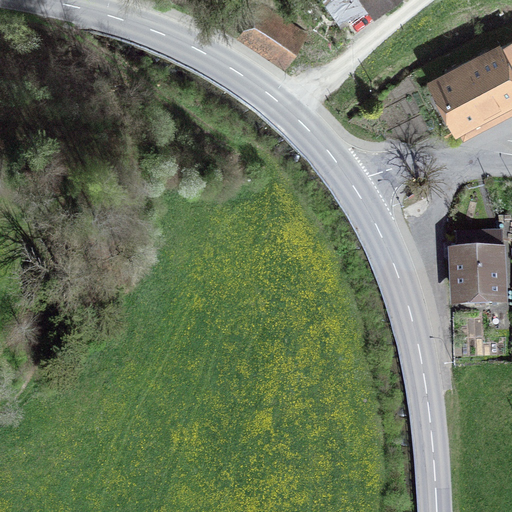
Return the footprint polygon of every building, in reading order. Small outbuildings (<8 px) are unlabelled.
[(360,0),(373,0),(374,2),(376,0),(324,0),(337,17),(360,0)] [(242,34),(285,61),(301,36),(258,9),(242,34)] [(511,41),(437,80),(459,123),(511,95),(511,41)] [(511,216),(499,217),(502,238),(511,238),(511,216)] [(460,304),(499,302),(497,256),(479,257),(478,238),(457,239),(460,304)]
